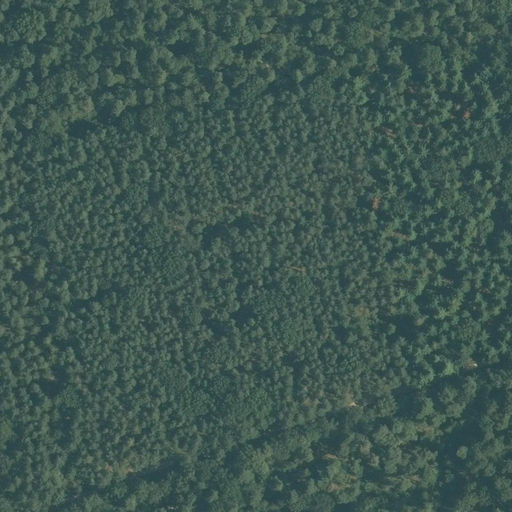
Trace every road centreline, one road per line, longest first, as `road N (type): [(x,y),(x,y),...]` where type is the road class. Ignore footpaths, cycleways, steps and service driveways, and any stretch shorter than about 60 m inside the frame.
road 1 (track): [(39,511),(511,357)]
road 2 (track): [(470,0),(511,193)]
